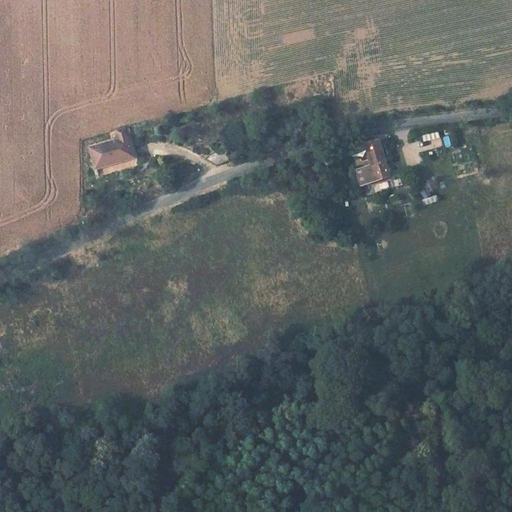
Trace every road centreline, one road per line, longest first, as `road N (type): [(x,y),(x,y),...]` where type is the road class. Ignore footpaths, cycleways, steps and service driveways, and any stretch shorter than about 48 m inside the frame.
road 1 (track): [(0,487),(68,476),(144,441),(335,386),(432,381),(511,318)]
road 2 (residential): [(0,277),(243,170),(375,128),(511,106)]
